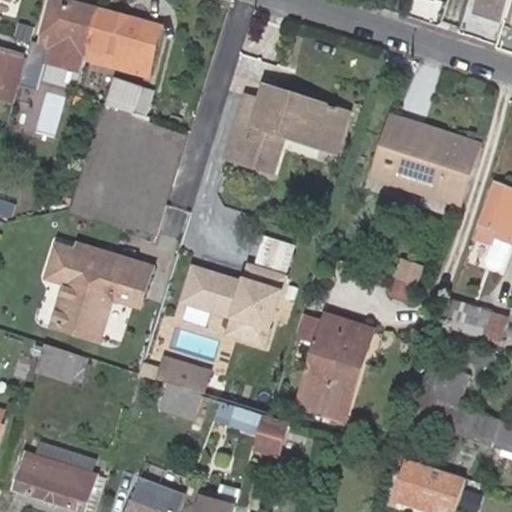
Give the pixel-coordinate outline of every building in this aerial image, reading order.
[(87,56),(99,10),(62,0),(50,0),(37,44),(50,48),(46,59),(83,70),(86,58),(87,56)] [(160,26),(99,10),(87,56),(146,73),(160,26)] [(0,86),(1,83),(14,88),(22,57),(0,50),(0,86)] [(131,112),(133,113),(141,86),(116,78),(108,105),(131,112)] [(0,95),(11,99),(14,88),(1,83),(0,86),(0,95)] [(28,88),(25,131),(59,133),(62,90),(28,88)] [(268,89),(266,94),(287,101),(289,96),(268,89)] [(245,98),(227,160),(268,173),(279,137),(320,150),(332,109),(289,96),(287,101),(266,94),(263,102),(245,98)] [(332,109),(320,150),(331,153),(343,112),(332,109)] [(413,148),(420,127),(393,119),(387,139),(413,148)] [(386,180),(460,204),(480,147),(420,127),(413,148),(387,139),(380,159),(391,163),(386,180)] [(374,176),(386,180),(391,163),(380,159),(374,176)] [(511,243),(511,205),(511,201),(511,191),(497,186),(478,238),(486,241),(489,230),(500,233),(498,239),(511,243)] [(65,207),(63,198),(13,208),(15,218),(65,207)] [(496,245),(498,239),(500,233),(489,230),(486,241),(496,245)] [(114,277),(117,267),(71,253),(67,264),(114,277)] [(150,277),(117,267),(114,277),(67,264),(52,260),(45,283),(66,289),(53,333),(98,347),(111,304),(139,313),(150,277)] [(245,281),(191,265),(179,306),(231,321),(226,338),(268,350),(290,276),(250,264),(245,281)] [(493,312),(450,298),(442,323),(486,337),(493,312)] [(353,355),(362,329),(359,328),(320,316),(317,324),(312,337),(310,341),(310,343),(315,345),(298,402),(339,415),(358,357),(353,355)] [(312,337),(317,324),(306,320),(300,338),(310,341),(312,337)] [(366,330),(362,329),(353,355),(358,357),(366,330)] [(81,383),(92,355),(53,341),(42,369),(81,383)] [(491,352),(466,344),(463,357),(486,365),(491,352)] [(165,362),(159,382),(166,384),(201,396),(209,375),(165,362)] [(418,395),(459,407),(469,378),(428,366),(418,395)] [(459,407),(418,395),(415,405),(437,413),(434,426),(452,431),(459,408),(459,407)] [(511,425),(476,413),(459,408),(452,431),(511,450),(511,425)] [(283,422),(268,417),(263,415),(254,445),(274,451),(283,422)] [(96,477),(27,455),(16,492),(77,511),(95,511),(99,500),(90,498),(96,477)] [(392,501),(404,461),(394,457),(381,497),(392,501)] [(426,511),(453,511),(463,480),(404,461),(392,501),(426,511)] [(180,511),(183,508),(141,491),(133,511),(180,511)] [(236,511),(239,501),(202,491),(196,511),(236,511)]
